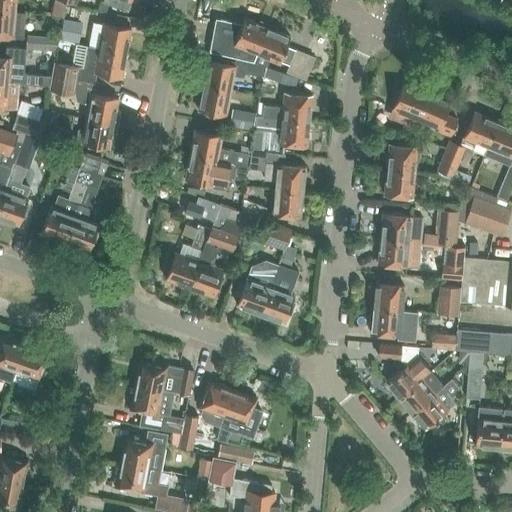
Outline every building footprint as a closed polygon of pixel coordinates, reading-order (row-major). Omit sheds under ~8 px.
[(0,0),(0,11),(15,12),(16,0),(0,0)] [(54,0),(53,0),(51,15),(61,16),(63,5),(64,4),(54,0)] [(109,5),(126,11),(128,5),(130,2),(130,0),(103,0),(103,2),(109,5)] [(103,2),(99,11),(106,12),(109,5),(103,2)] [(155,19),(158,5),(145,3),(142,19),(154,22),(155,19)] [(66,5),(59,38),(78,42),(82,21),(76,20),(78,8),(66,5)] [(15,12),(0,11),(0,36),(23,38),(25,13),(15,12)] [(232,56),(253,61),(256,55),(268,27),(244,18),(242,23),(216,18),(209,51),(232,56)] [(103,23),(98,48),(126,53),(131,28),(103,23)] [(266,66),(269,61),(279,65),(280,62),(286,46),(290,37),(268,27),(256,55),(253,61),(266,66)] [(27,36),(26,49),(46,51),(53,52),(56,52),(58,38),(27,36)] [(126,53),(98,48),(87,46),(83,68),(80,67),(77,80),(82,81),(94,83),(96,73),(122,78),(126,53)] [(288,65),(286,72),(305,79),(314,57),(295,49),(288,65)] [(0,56),(0,81),(10,83),(12,58),(0,56)] [(207,59),(202,85),(231,91),(234,76),(241,77),(246,73),(263,77),(264,67),(254,62),(236,58),(234,61),(217,58),(217,61),(207,59)] [(68,64),(54,62),(54,66),(52,76),(77,80),(80,67),(80,66),(68,64)] [(265,67),(264,67),(263,77),(293,87),(297,78),(265,67)] [(36,86),(49,88),(51,71),(39,69),(36,86)] [(82,81),(77,80),(52,76),(49,90),(79,96),(82,81)] [(10,83),(0,81),(0,107),(17,109),(19,84),(10,83)] [(409,134),(416,119),(427,92),(403,82),(388,118),(405,124),(402,132),(409,134)] [(231,91),(202,85),(197,110),(226,116),(231,91)] [(281,118),(309,121),(312,95),(283,92),(282,106),(264,104),(259,103),(257,113),(256,113),(256,116),(262,117),(262,116),(281,118)] [(427,92),(416,119),(438,128),(437,132),(450,138),(459,119),(445,114),(450,102),(427,92)] [(90,93),(85,118),(118,124),(120,112),(116,108),(118,98),(90,93)] [(41,106),(37,119),(42,121),(44,110),(45,105),(42,105),(41,106)] [(252,131),(253,125),(256,116),(256,113),(232,108),(228,126),(252,131)] [(474,111),(460,145),(465,147),(472,151),(475,144),(486,148),(497,121),(474,111)] [(39,138),(45,122),(42,121),(37,119),(17,112),(12,128),(39,138)] [(309,121),(281,118),(262,116),(262,117),(256,116),(253,125),(273,128),(273,123),(280,124),(278,143),(307,146),(309,121)] [(80,143),(99,146),(109,148),(111,137),(115,135),(118,124),(85,118),(80,143)] [(511,152),(511,126),(497,121),(486,148),(483,155),(507,165),(511,152)] [(73,132),(45,122),(39,138),(67,148),(73,132)] [(0,164),(7,167),(11,168),(13,163),(16,154),(24,134),(16,131),(15,134),(2,129),(0,128),(0,164)] [(249,167),(250,164),(250,155),(239,153),(220,149),(222,135),(194,130),(189,155),(236,164),(249,167)] [(16,154),(13,163),(26,168),(37,139),(34,138),(24,134),(16,154)] [(254,139),(252,151),(256,151),(262,152),(264,140),(263,140),(254,139)] [(448,141),(439,163),(436,170),(453,176),(465,147),(460,145),(452,142),(448,141)] [(389,144),(386,169),(415,172),(418,146),(389,144)] [(74,150),(72,154),(83,158),(84,156),(84,154),(74,150)] [(275,181),(274,189),(302,191),(305,166),(277,163),(278,154),(262,152),(256,151),(252,151),(251,151),(250,155),(250,164),(265,166),(263,179),(275,181)] [(246,180),(249,167),(236,164),(225,161),(189,155),(184,180),(225,187),(227,181),(233,178),(246,180)] [(80,167),(98,173),(102,175),(107,163),(102,162),(95,159),(84,156),(83,158),(80,167)] [(0,199),(0,218),(18,225),(23,212),(27,199),(26,198),(30,186),(21,183),(26,168),(13,163),(11,168),(4,190),(3,190),(0,199)] [(0,199),(3,190),(4,190),(11,168),(7,167),(0,164),(0,199)] [(511,165),(510,165),(496,197),(506,201),(511,186),(511,165)] [(69,229),(64,242),(88,251),(92,241),(93,238),(96,228),(98,224),(85,220),(102,175),(80,167),(75,180),(85,184),(69,229)] [(415,172),(386,169),(384,195),(413,197),(415,172)] [(44,224),(40,233),(64,242),(69,229),(85,184),(75,180),(71,192),(69,197),(55,193),(50,206),(48,211),(45,220),(44,224)] [(502,237),(511,209),(511,206),(511,203),(506,201),(496,197),(478,190),(471,187),(465,185),(458,211),(459,211),(457,221),(464,223),(502,237)] [(255,217),(256,217),(263,220),(266,207),(246,200),(249,186),(245,186),(241,212),(245,213),(255,217)] [(302,191),(274,189),(271,214),(300,217),(302,191)] [(188,200),(183,213),(199,218),(200,215),(213,219),(219,204),(202,198),(196,196),(194,202),(188,200)] [(444,203),(443,210),(448,210),(456,211),(456,203),(444,203)] [(202,252),(199,261),(189,287),(213,296),(223,270),(216,267),(214,261),(218,250),(222,248),(232,251),(239,230),(241,225),(241,224),(245,213),(241,212),(231,208),(219,204),(213,219),(210,230),(206,241),(205,241),(202,252)] [(434,245),(445,246),(455,247),(457,221),(459,211),(458,211),(456,211),(448,210),(443,210),(437,209),(435,233),(424,232),(423,243),(434,244),(434,245)] [(241,224),(241,225),(250,229),(251,226),(255,217),(245,213),(241,224)] [(380,238),(409,241),(420,242),(421,228),(420,228),(421,217),(382,213),(380,238)] [(255,217),(251,226),(260,229),(263,220),(256,217),(255,217)] [(105,223),(102,235),(110,238),(113,225),(105,223)] [(272,223),(270,229),(265,242),(284,249),(290,230),(272,223)] [(189,287),(199,261),(202,252),(205,241),(206,241),(210,230),(197,225),(190,245),(182,242),(178,254),(175,252),(165,279),(189,287)] [(409,241),(380,238),(377,264),(406,266),(417,268),(420,242),(409,241)] [(464,257),(461,288),(460,302),(483,304),(487,259),(464,257)] [(509,261),(487,259),(483,304),(505,306),(509,261)] [(236,305),(260,313),(278,265),(266,260),(259,280),(251,277),(250,280),(246,278),(236,305)] [(442,262),(441,278),(460,279),(462,264),(444,263),(442,262)] [(278,265),(260,313),(284,322),(294,296),(290,294),(298,272),(278,265)] [(375,282),(373,307),(402,310),(404,285),(375,282)] [(460,302),(461,288),(440,285),(436,313),(458,316),(460,302)] [(402,310),(373,307),(371,333),(399,336),(402,310)] [(484,353),(500,354),(503,333),(457,330),(456,334),(455,350),(469,351),(484,353)] [(455,350),(456,334),(432,333),(431,348),(455,350)] [(500,354),(511,355),(511,347),(511,334),(503,333),(500,354)] [(0,337),(0,377),(11,382),(24,344),(1,336),(0,337)] [(377,356),(400,358),(402,344),(378,341),(377,356)] [(24,344),(11,382),(35,390),(38,380),(39,380),(48,353),(24,344)] [(479,399),(484,353),(469,351),(465,398),(479,399)] [(386,381),(399,397),(430,371),(421,360),(413,359),(409,362),(396,372),(397,372),(386,381)] [(139,360),(134,385),(163,390),(174,392),(178,393),(188,395),(193,370),(182,369),(167,366),(167,365),(139,360)] [(399,397),(412,412),(435,393),(443,386),(430,371),(399,397)] [(262,379),(257,391),(267,395),(272,383),(262,379)] [(412,412),(425,428),(457,402),(451,396),(457,391),(458,386),(451,379),(443,386),(435,393),(412,412)] [(219,426),(220,424),(223,416),(233,389),(209,380),(199,407),(201,408),(200,413),(200,416),(202,419),(219,426)] [(138,425),(159,429),(181,433),(184,418),(168,415),(174,392),(163,390),(134,385),(129,410),(141,412),(138,425)] [(256,398),(233,389),(223,416),(220,424),(219,426),(214,439),(226,443),(230,431),(252,439),(262,411),(253,407),(256,398)] [(474,446),(500,448),(503,409),(478,406),(474,446)] [(511,409),(503,409),(500,448),(511,449),(511,409)] [(197,415),(187,413),(179,446),(189,448),(191,439),(197,415)] [(15,420),(0,417),(0,418),(0,431),(13,433),(15,420)] [(124,437),(119,462),(159,469),(160,470),(167,434),(146,430),(144,441),(124,437)] [(221,458),(235,461),(255,465),(258,452),(224,445),(221,458)] [(190,475),(207,478),(211,455),(194,452),(190,475)] [(0,455),(0,480),(23,485),(28,460),(0,455)] [(235,461),(221,458),(212,457),(207,480),(231,485),(235,461)] [(159,469),(119,462),(115,487),(144,492),(151,493),(151,495),(157,496),(154,509),(172,511),(185,511),(187,505),(188,499),(167,494),(168,485),(158,483),(160,470),(159,469)] [(23,485),(0,480),(0,506),(19,510),(23,485)] [(243,511),(276,511),(278,503),(274,502),(275,492),(260,491),(246,490),(243,511)]
